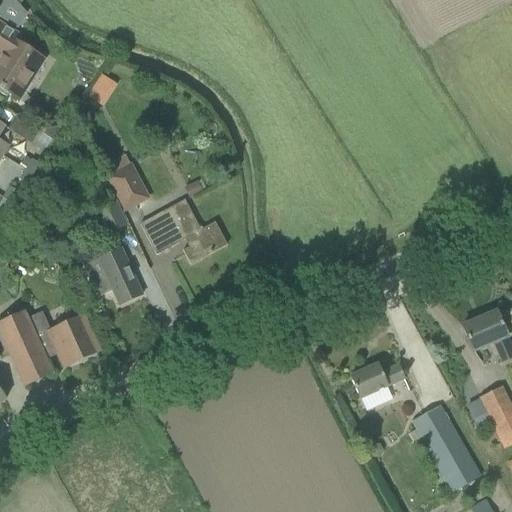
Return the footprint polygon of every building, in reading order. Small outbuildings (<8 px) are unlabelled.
[(12,0),(4,0),(0,7),(0,19),(17,31),(27,15),(25,14),(12,0)] [(0,59),(0,89),(18,101),(44,60),(14,41),(17,36),(0,25),(0,56),(1,58),(0,59)] [(99,73),(85,95),(98,103),(112,81),(99,73)] [(6,131),(31,146),(39,134),(14,119),(6,131)] [(0,155),(2,157),(8,147),(0,141),(0,134),(4,128),(0,125),(0,155)] [(46,130),(42,135),(54,143),(62,132),(56,127),(46,130)] [(160,137),(153,141),(154,150),(161,154),(168,149),(168,141),(160,137)] [(75,138),(73,150),(82,151),(84,139),(75,138)] [(24,171),(32,177),(39,166),(31,161),(24,171)] [(107,180),(125,212),(147,200),(129,168),(107,180)] [(18,181),(26,186),(32,177),(24,171),(18,181)] [(196,182),(183,189),(188,199),(202,192),(196,182)] [(9,188),(3,198),(11,203),(17,193),(9,188)] [(92,206),(105,237),(127,228),(113,197),(92,206)] [(2,199),(0,202),(0,212),(5,216),(12,206),(2,199)] [(182,252),(190,266),(226,247),(214,225),(200,233),(183,202),(139,226),(156,257),(184,241),(188,249),(182,252)] [(107,255),(82,267),(89,281),(97,299),(112,293),(118,307),(142,296),(133,278),(120,249),(107,255)] [(9,261),(4,270),(12,274),(16,266),(9,261)] [(0,324),(0,334),(24,387),(50,375),(42,356),(56,350),(64,368),(97,353),(81,318),(54,331),(52,326),(47,329),(37,308),(0,324)] [(492,344),(501,365),(511,360),(511,353),(506,338),(511,335),(511,310),(497,317),(496,313),(462,328),(472,352),(492,344)] [(352,377),(362,399),(404,380),(398,366),(381,374),(377,365),(352,377)] [(470,389),(467,393),(468,397),(474,398),(477,394),(475,389),(470,389)] [(478,401),(503,451),(511,446),(511,409),(501,389),(478,401)] [(419,439),(451,495),(481,478),(440,407),(410,424),(415,432),(407,436),(412,443),(419,439)] [(371,445),(366,452),(370,459),(378,460),(383,453),(379,445),(371,445)] [(490,511),(485,502),(470,510),(471,511),(490,511)]
